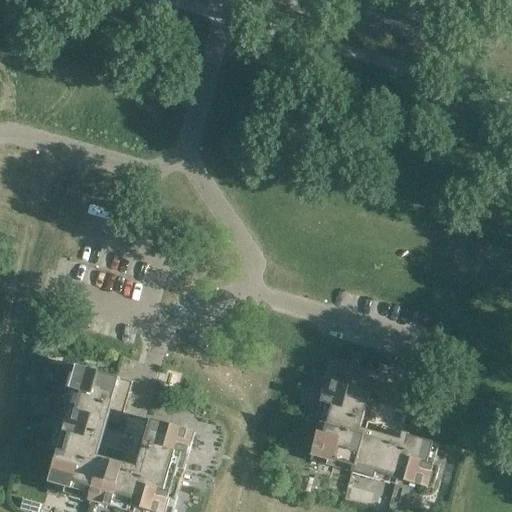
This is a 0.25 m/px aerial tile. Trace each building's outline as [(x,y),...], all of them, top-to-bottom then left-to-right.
[(327,382),(370,395),(382,398),(388,375),(328,358),(321,381),(327,382)] [(53,408),(65,411),(58,435),(63,437),(48,490),(126,511),(134,511),(135,508),(147,511),(172,511),(195,433),(153,421),(146,444),(139,468),(124,464),(126,457),(106,451),(104,459),(98,457),(108,423),(120,427),(132,382),(66,363),(53,408)] [(370,395),(327,382),(315,424),(321,426),(311,461),(396,486),(397,480),(433,490),(439,467),(434,465),(440,445),(408,436),(408,434),(402,433),(399,446),(375,439),(376,434),(379,435),(380,430),(378,426),(368,423),(366,430),(360,429),(370,395)] [(304,478),(301,490),(309,493),(313,480),(304,478)] [(23,500),(21,509),(32,511),(39,511),(42,505),(23,500)]
